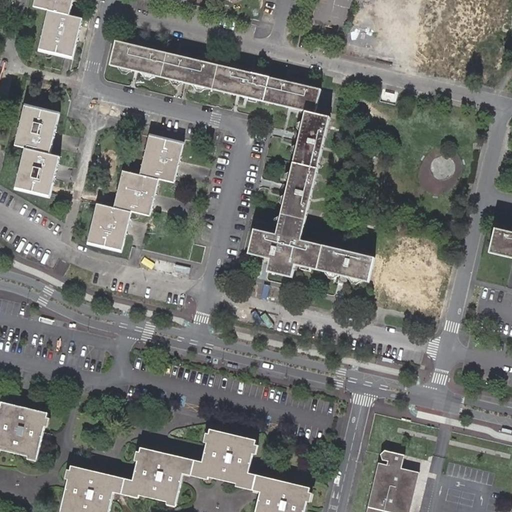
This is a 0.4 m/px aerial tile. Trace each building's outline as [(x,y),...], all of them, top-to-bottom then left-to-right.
[(34,0),(33,8),(47,12),(38,51),(72,59),(82,19),(70,17),(73,0),(34,0)] [(345,31),(351,0),(315,0),(310,23),(345,31)] [(432,52),(511,67),(511,0),(430,0),(419,56),(431,58),(432,52)] [(113,66),(306,113),(277,235),(256,229),(250,255),(271,260),(268,272),(292,278),(296,266),(367,283),(373,259),(302,241),(332,119),(317,115),(323,91),(119,41),(113,66)] [(60,113),(26,106),(17,147),(27,149),(18,189),(52,196),(61,156),(51,154),(60,113)] [(175,181),(184,142),(150,134),(140,173),(126,170),(117,207),(99,203),(89,242),(123,250),(133,210),(151,214),(160,178),(175,181)] [(511,232),(495,228),(489,253),(511,258),(511,232)] [(0,455),(38,464),(50,414),(3,403),(0,414),(0,455)] [(306,511),(309,501),(311,492),(249,477),(257,442),(211,431),(203,464),(141,449),(133,481),(73,466),(62,511),(63,511),(110,511),(115,493),(178,507),(185,478),(261,496),(257,511),(306,511)] [(378,463),(365,511),(410,511),(419,474),(401,469),(404,457),(385,452),(380,455),(381,460),(387,462),(386,465),(378,463)]
